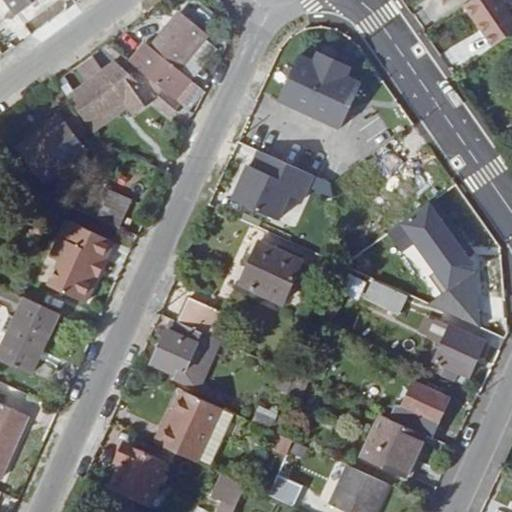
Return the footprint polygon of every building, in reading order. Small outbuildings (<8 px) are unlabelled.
[(6,0),(17,15),(37,0),(6,0)] [(511,16),(500,0),(472,0),(466,5),(494,46),(511,33),(511,16)] [(177,72),(207,38),(179,14),(149,49),(145,45),(129,63),(133,66),(172,97),(187,81),(177,72)] [(301,61),(282,102),(348,131),(366,90),(351,83),(355,74),(320,58),(316,68),(301,61)] [(68,98),(90,128),(126,101),(130,106),(136,114),(153,101),(157,98),(127,73),(117,63),(68,98)] [(172,97),(133,66),(127,73),(157,98),(153,101),(171,116),(180,104),(172,97)] [(187,81),(172,97),(180,104),(195,115),(204,95),(187,81)] [(126,101),(90,128),(94,133),(130,106),(126,101)] [(65,122),(77,138),(88,130),(76,114),(65,122)] [(23,156),(44,185),(87,153),(77,138),(65,122),(62,117),(18,149),(23,156)] [(398,138),(372,158),(380,170),(407,151),(398,138)] [(0,164),(9,158),(0,144),(0,164)] [(237,203),(297,229),(320,178),(266,154),(259,170),(252,167),(237,203)] [(92,215),(118,227),(131,200),(104,188),(92,215)] [(430,203),(401,224),(449,291),(474,273),(474,265),(430,203)] [(107,258),(115,240),(69,219),(53,258),(62,262),(52,285),(88,301),(99,277),(94,276),(102,256),(107,258)] [(262,243),(242,287),(283,306),(294,280),(308,286),(315,270),(302,264),(303,262),(262,243)] [(376,280),(386,285),(382,250),(373,251),(365,256),(358,250),(346,259),(347,268),(376,280)] [(340,291),(358,299),(366,282),(349,273),(340,291)] [(386,285),(376,280),(368,298),(400,314),(409,295),(386,285)] [(0,358),(31,373),(58,314),(25,299),(0,353),(0,358)] [(203,334),(218,341),(229,317),(191,299),(180,324),(203,334)] [(338,305),(330,302),(321,322),(338,330),(341,321),(334,318),(338,305)] [(234,319),(229,317),(218,341),(221,342),(223,343),(234,319)] [(180,324),(174,321),(154,364),(201,385),(221,342),(218,341),(203,334),(180,324)] [(453,327),(433,371),(457,382),(461,373),(470,378),(486,343),(453,327)] [(302,400),(310,382),(297,377),(289,394),(302,400)] [(449,399),(416,384),(400,420),(433,435),(449,399)] [(222,408),(182,389),(157,444),(198,463),(200,459),(212,465),(234,417),(221,410),(222,408)] [(0,478),(0,479),(28,415),(0,402),(0,478)] [(259,413),(255,423),(273,431),(277,421),(259,413)] [(429,437),(383,416),(364,458),(410,479),(429,437)] [(296,442),(276,433),(270,447),(289,456),(296,442)] [(111,491),(150,509),(170,464),(129,445),(121,463),(124,464),(111,491)] [(376,511),(389,485),(350,467),(332,505),(346,511),(376,511)] [(235,511),(248,486),(224,475),(215,497),(226,502),(220,511),(235,511)] [(302,487),(278,476),(269,496),(293,507),(302,487)]
